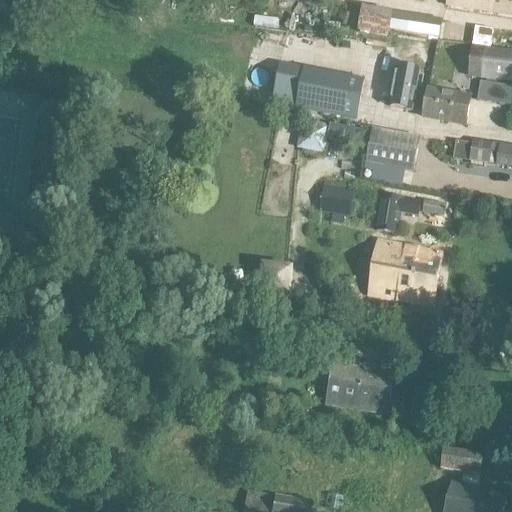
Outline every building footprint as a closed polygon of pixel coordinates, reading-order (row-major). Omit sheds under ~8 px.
[(511,0),(448,0),(448,4),(511,14),(511,0)] [(363,7),(358,34),(389,40),(391,31),(393,16),(394,14),(363,7)] [(391,31),(440,39),(442,24),(393,16),(391,31)] [(473,46),(491,49),(494,31),(475,28),(473,46)] [(439,43),(421,39),(415,69),(433,72),(439,43)] [(472,47),(468,79),(480,80),(484,48),(472,47)] [(511,51),(484,48),(480,80),(511,83),(511,51)] [(398,68),(390,107),(412,111),(419,72),(398,68)] [(297,111),(343,120),(357,123),(365,81),(351,78),(304,69),(304,70),(297,111)] [(424,117),(467,125),(471,99),(429,90),(424,117)] [(329,129),(305,124),(300,151),(324,155),(329,129)] [(366,165),(370,166),(402,172),(414,175),(421,139),(373,130),(366,165)] [(474,146),(471,164),(511,170),(511,146),(501,145),(474,143),(474,146)] [(320,214),(351,218),(355,192),(324,188),(320,214)] [(398,235),(401,214),(416,216),(419,202),(404,199),(383,195),(377,231),(398,235)] [(445,206),(426,203),(424,214),(443,218),(445,206)] [(369,296),(436,308),(443,254),(379,241),(369,296)] [(387,415),(394,369),(331,360),(324,406),(387,415)] [(307,411),(305,425),(327,428),(329,415),(307,411)] [(484,455),(444,449),(441,469),(481,475),(484,455)] [(445,511),(504,511),(508,495),(452,482),(445,511)] [(275,497),(272,511),(306,511),(308,503),(275,497)]
